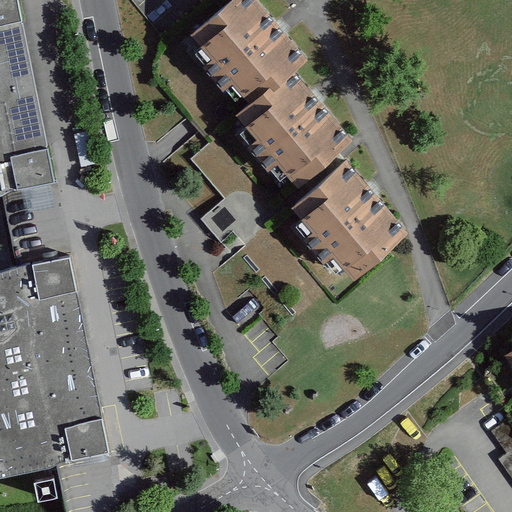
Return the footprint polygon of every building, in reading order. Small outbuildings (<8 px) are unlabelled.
[(17,0),(0,0),(0,193),(62,179),(17,0)] [(313,62),(257,0),(241,0),(192,43),(249,109),(277,84),(282,89),(298,75),(313,62)] [(277,84),(244,115),(305,188),(358,142),(298,75),(282,89),(277,84)] [(351,164),(299,209),(360,280),(412,236),(351,164)] [(78,268),(0,281),(0,482),(113,462),(78,268)]
